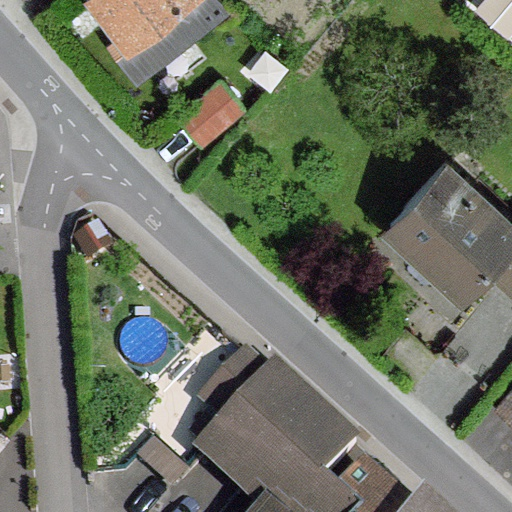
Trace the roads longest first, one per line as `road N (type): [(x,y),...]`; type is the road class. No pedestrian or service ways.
road 1 (residential): [(85,140),(487,511)]
road 2 (residential): [(66,511),(47,223),(58,176),(85,140)]
road 3 (residential): [(0,43),(85,140)]
